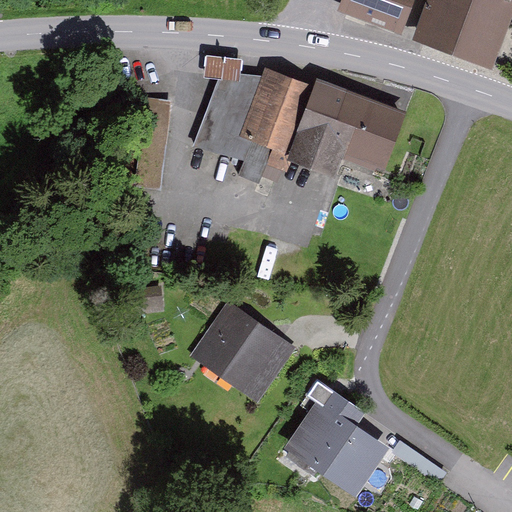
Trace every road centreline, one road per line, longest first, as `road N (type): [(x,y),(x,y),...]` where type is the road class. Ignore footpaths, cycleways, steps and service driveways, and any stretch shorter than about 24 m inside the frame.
road 1 (residential): [(469,87),(366,371),(393,419),(511,501)]
road 2 (secondary): [(0,34),(157,30),(299,44),(469,87)]
